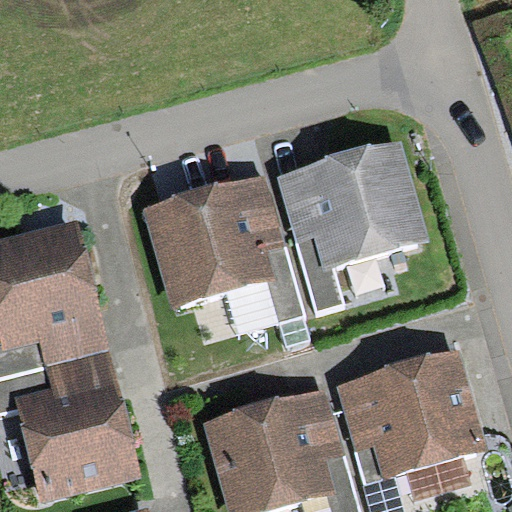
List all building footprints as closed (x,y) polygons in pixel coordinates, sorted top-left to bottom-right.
[(428,244),(403,151),(314,175),(331,239),(299,248),(318,317),(346,309),(335,268),(428,244)] [(235,192),(145,218),(173,314),(265,288),(276,328),(307,319),(288,250),(255,259),(235,192)] [(80,236),(0,255),(0,339),(2,348),(0,348),(0,380),(108,354),(80,236)] [(137,474),(108,354),(0,380),(0,415),(23,410),(44,497),(137,474)] [(484,451),(457,357),(368,382),(386,446),(356,454),(372,511),(405,511),(395,477),(484,451)] [(294,405),(207,430),(230,511),(283,511),(322,501),(325,511),(361,511),(346,460),(312,469),(294,405)]
